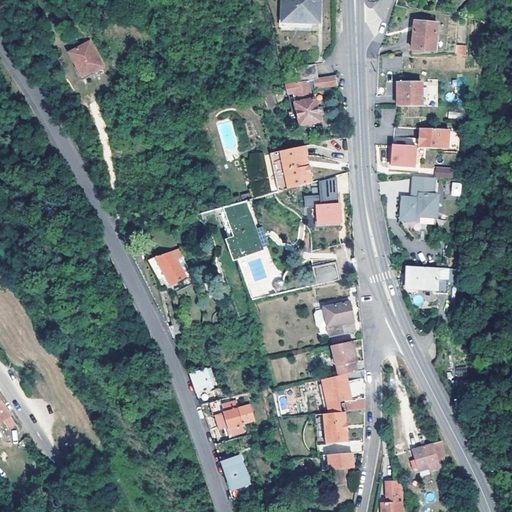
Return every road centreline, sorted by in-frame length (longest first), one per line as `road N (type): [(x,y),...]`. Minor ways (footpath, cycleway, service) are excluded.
road 1 (tertiary): [(226,511),(172,361),(120,251),(0,37)]
road 2 (tertiary): [(402,332),(365,204),(355,23)]
road 3 (tertiary): [(488,511),(402,332)]
road 4 (residential): [(361,511),(376,357),(402,332)]
